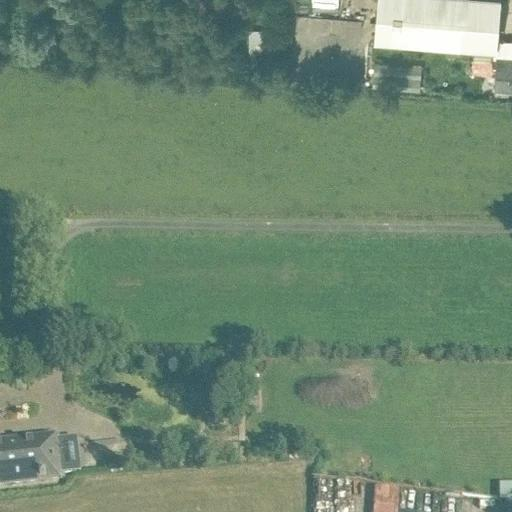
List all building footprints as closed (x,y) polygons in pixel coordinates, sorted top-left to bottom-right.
[(500,1),(487,0),(377,0),(374,44),(496,53),(500,1)] [(511,57),(496,57),(494,90),(511,91),(511,57)] [(422,67),(375,63),(373,88),(420,92),(422,67)] [(58,438),(1,444),(0,444),(0,485),(63,478),(58,438)] [(401,511),(402,486),(383,486),(381,511),(401,511)]
